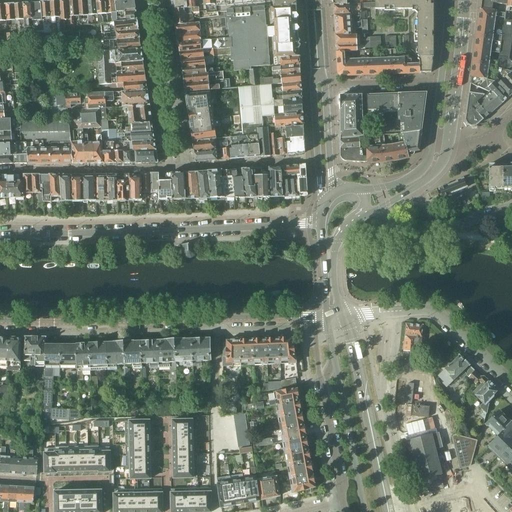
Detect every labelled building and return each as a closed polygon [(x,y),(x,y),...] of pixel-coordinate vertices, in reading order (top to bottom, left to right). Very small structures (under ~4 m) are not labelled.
[(78,20),(77,0),(75,0),(68,1),(70,20),(70,26),(75,25),(75,20),(78,20)] [(88,16),(86,0),(77,0),(78,20),(79,25),(88,25),(88,19),(81,20),(81,17),(88,16)] [(97,15),(95,0),(86,0),(88,16),(88,19),(88,25),(92,25),(92,15),(97,15)] [(107,15),(105,0),(95,0),(97,15),(97,24),(101,24),(107,23),(107,22),(103,23),(103,17),(101,15),(107,15)] [(115,18),(114,0),(105,0),(107,15),(111,15),(111,22),(107,22),(107,23),(116,22),(115,18)] [(127,17),(126,15),(124,0),(114,0),(115,18),(127,17)] [(124,0),(126,15),(128,14),(128,13),(136,12),(133,0),(124,0)] [(205,4),(204,0),(171,0),(172,7),(173,10),(186,9),(197,8),(198,10),(204,10),(205,4)] [(213,3),(213,0),(204,0),(205,4),(204,10),(198,10),(197,10),(198,18),(199,18),(213,17),(213,14),(217,13),(217,11),(214,12),(213,3)] [(271,0),(213,0),(213,3),(214,12),(217,11),(217,13),(218,13),(227,12),(228,23),(229,39),(232,39),(232,48),(230,49),(230,56),(231,61),(233,61),(249,60),(249,68),(259,67),(269,66),(268,48),(267,35),(266,26),(264,9),(272,9),(271,0)] [(296,6),(296,0),(271,0),(272,9),(295,6),(295,7),(296,7),(296,6)] [(433,58),(433,0),(375,0),(375,9),(412,10),(417,14),(416,56),(418,57),(416,59),(418,61),(418,64),(418,73),(431,73),(433,62),(432,62),(432,58),(433,58)] [(504,4),(504,0),(481,0),(480,10),(493,12),(495,3),(504,4)] [(49,2),(52,33),(52,35),(57,34),(57,18),(60,18),(59,1),(49,2)] [(59,1),(60,18),(61,32),(65,32),(64,21),(70,20),(68,1),(59,1)] [(41,2),(32,3),(33,20),(33,22),(37,22),(37,26),(34,27),(34,29),(43,29),(41,2)] [(49,2),(41,2),(43,29),(34,29),(34,34),(52,33),(49,2)] [(25,30),(20,30),(16,31),(15,31),(15,34),(16,42),(20,41),(20,39),(25,38),(25,40),(34,39),(34,34),(34,29),(34,27),(29,27),(29,20),(33,20),(32,3),(23,4),(24,20),(25,30)] [(14,4),(5,5),(6,21),(11,21),(11,26),(7,26),(7,31),(15,31),(16,31),(14,4)] [(23,4),(14,4),(16,31),(20,30),(19,21),(24,20),(23,4)] [(360,12),(360,9),(360,4),(346,5),(333,6),(334,14),(360,12)] [(298,32),(300,30),(297,26),(297,19),(299,18),(297,14),(296,7),(295,7),(295,6),(272,9),(264,9),(266,26),(267,35),(268,48),(272,47),(273,45),(299,44),(298,44),(300,42),(298,39),(298,32)] [(197,10),(198,10),(197,8),(186,9),(173,10),(175,20),(176,25),(198,23),(198,22),(193,23),(193,14),(197,14),(197,10)] [(480,10),(479,23),(493,25),(494,17),(502,18),(503,13),(493,12),(480,10)] [(128,14),(126,15),(127,17),(115,18),(116,22),(137,21),(136,12),(128,13),(128,14)] [(228,23),(227,12),(218,13),(218,16),(213,17),(199,18),(200,22),(198,22),(198,23),(198,26),(228,23)] [(361,17),(360,12),(334,14),(336,36),(352,36),(351,29),(361,28),(361,24),(361,21),(361,17)] [(511,33),(511,20),(509,20),(504,20),(502,30),(502,35),(511,36),(511,33)] [(101,24),(102,34),(99,34),(99,35),(93,36),(90,36),(90,42),(103,41),(107,40),(106,37),(106,33),(110,33),(138,30),(137,21),(116,22),(107,23),(101,24)] [(198,26),(198,23),(176,25),(178,43),(229,39),(228,23),(198,26)] [(493,34),(495,26),(493,25),(479,23),(477,37),(501,40),(502,35),(493,34)] [(138,30),(110,33),(110,37),(106,37),(107,40),(114,40),(117,40),(139,38),(138,30)] [(5,35),(15,34),(15,31),(7,31),(0,31),(0,48),(7,48),(5,35)] [(16,42),(15,34),(5,35),(7,48),(16,47),(16,42)] [(352,36),(336,36),(336,37),(336,45),(357,45),(356,36),(352,36)] [(500,47),(501,41),(501,40),(477,37),(475,50),(489,52),(491,52),(499,53),(500,47)] [(114,40),(107,40),(103,41),(103,50),(103,51),(110,51),(115,51),(118,51),(118,50),(141,49),(139,38),(117,40),(117,47),(114,47),(114,40)] [(232,39),(229,39),(178,43),(180,53),(209,50),(230,49),(232,48),(232,39)] [(299,57),(299,49),(299,44),(273,45),(272,47),(268,48),(269,66),(272,66),(274,66),(273,58),(286,57),(286,58),(299,57)] [(118,51),(115,51),(116,64),(121,63),(143,61),(141,50),(141,49),(118,50),(118,51)] [(182,68),(205,66),(214,65),(213,57),(230,56),(230,49),(209,50),(209,57),(181,60),(182,68)] [(116,72),(115,64),(116,64),(115,51),(110,51),(103,51),(103,50),(97,51),(99,85),(112,84),(112,79),(111,74),(116,74),(117,74),(117,72),(116,72)] [(209,50),(180,53),(181,60),(209,57),(209,50)] [(386,59),(378,59),(378,75),(392,74),(391,50),(386,50),(386,59)] [(395,50),(391,50),(392,74),(405,74),(404,58),(395,58),(395,50)] [(475,50),(473,63),(496,66),(497,61),(488,60),(489,52),(475,50)] [(365,75),(364,51),(360,51),(360,59),(351,60),(352,76),(365,75)] [(378,75),(378,59),(369,59),(369,51),(364,51),(365,75),(378,75)] [(345,60),(344,52),(337,53),(338,74),(341,76),(352,76),(351,60),(345,60)] [(300,66),(299,57),(286,58),(286,57),(273,58),(274,66),(281,66),(281,68),(300,66)] [(511,62),(509,59),(498,57),(498,61),(497,66),(497,68),(501,70),(508,73),(510,73),(511,75),(511,62)] [(405,74),(418,73),(418,64),(410,65),(410,60),(406,60),(406,58),(404,58),(405,74)] [(249,60),(233,61),(233,72),(248,71),(250,70),(249,68),(249,60)] [(143,61),(121,63),(122,71),(117,72),(117,74),(121,74),(145,72),(143,61)] [(495,70),(496,69),(496,67),(496,66),(473,63),(471,78),(477,78),(485,80),(487,69),(495,70)] [(0,74),(13,74),(12,64),(0,64),(0,74)] [(205,66),(182,68),(182,72),(183,76),(213,74),(213,73),(212,69),(205,70),(205,66)] [(300,66),(281,68),(272,68),(272,74),(281,73),(282,76),(300,74),(300,66)] [(511,75),(510,73),(508,73),(501,70),(497,68),(496,70),(499,73),(511,87),(511,75)] [(282,84),(282,76),(281,73),(272,74),(272,77),(260,79),(259,70),(250,70),(248,71),(248,78),(245,78),(246,87),(271,85),(282,84)] [(495,70),(494,81),(508,98),(511,94),(511,89),(502,78),(495,70)] [(146,81),(145,72),(121,74),(117,74),(116,74),(116,78),(112,79),(112,84),(117,84),(117,83),(146,81)] [(223,72),(213,73),(213,74),(183,76),(185,84),(209,82),(209,77),(215,77),(216,81),(214,81),(214,82),(223,81),(223,72)] [(19,74),(13,74),(0,74),(0,82),(20,82),(19,74)] [(301,82),(300,74),(282,76),(282,84),(301,82)] [(508,98),(494,81),(485,80),(477,78),(473,85),(487,93),(490,90),(502,103),(508,98)] [(209,86),(209,82),(185,84),(185,89),(185,90),(185,93),(209,91),(209,90),(229,88),(229,80),(223,81),(214,82),(215,85),(209,86)] [(147,90),(146,81),(117,83),(117,84),(117,88),(124,88),(124,92),(147,90)] [(20,82),(0,82),(0,94),(13,93),(15,93),(17,94),(17,101),(17,103),(15,103),(14,103),(15,111),(22,110),(20,82)] [(301,91),(301,82),(282,84),(282,88),(277,89),(277,93),(283,92),(301,91)] [(271,85),(246,87),(239,88),(244,137),(246,137),(258,136),(258,129),(264,129),(263,116),(274,115),(273,101),(274,101),(273,98),(272,98),(271,85)] [(147,90),(124,92),(105,92),(106,102),(113,102),(114,101),(114,98),(122,97),(122,108),(128,107),(149,105),(147,90)] [(502,103),(490,90),(487,93),(485,95),(483,96),(495,110),(502,103)] [(302,99),(301,91),(283,92),(283,95),(277,96),(276,98),(276,100),(302,99)] [(106,107),(106,102),(105,92),(104,92),(104,93),(99,93),(85,94),(86,109),(100,109),(100,108),(106,107)] [(0,103),(14,103),(13,93),(0,94),(0,103)] [(217,110),(215,93),(186,96),(188,114),(217,110)] [(422,131),(426,101),(427,93),(424,93),(409,94),(367,96),(367,112),(399,112),(399,114),(397,114),(397,120),(399,120),(399,133),(399,135),(402,134),(422,131)] [(65,95),(66,106),(67,109),(70,109),(70,105),(81,104),(80,94),(65,95)] [(471,107),(477,102),(483,96),(485,95),(469,94),(465,119),(466,120),(466,121),(466,122),(466,123),(467,124),(468,124),(469,125),(470,126),(471,126),(472,126),(473,127),(474,126),(475,126),(477,125),(483,120),(471,107)] [(66,106),(65,95),(55,96),(56,106),(66,106)] [(362,97),(362,96),(340,96),(340,111),(340,139),(360,137),(362,137),(362,97)] [(495,110),(483,96),(477,102),(489,115),(495,110)] [(303,113),(302,99),(276,100),(274,101),(273,101),(274,115),(303,113)] [(489,115),(477,102),(471,107),(483,120),(489,115)] [(0,111),(15,111),(14,103),(0,103),(0,111)] [(152,124),(149,105),(128,107),(129,125),(152,124)] [(100,109),(86,109),(76,110),(77,120),(101,118),(100,109)] [(218,119),(217,110),(188,114),(190,123),(218,119)] [(15,111),(0,111),(0,119),(16,119),(15,111)] [(303,113),(274,115),(263,116),(264,129),(267,128),(303,126),(303,113)] [(21,131),(0,132),(0,144),(26,143),(37,143),(38,143),(43,143),(49,143),(59,143),(59,142),(61,142),(71,142),(68,118),(20,121),(21,131)] [(101,121),(101,118),(77,120),(78,129),(83,129),(101,128),(100,121),(101,121)] [(16,121),(16,119),(0,119),(0,132),(21,131),(20,121),(16,121)] [(220,127),(218,119),(190,123),(191,131),(220,127)] [(108,120),(107,120),(101,121),(100,121),(101,128),(102,135),(102,144),(114,143),(118,142),(117,134),(117,130),(109,130),(108,120)] [(117,125),(117,130),(117,134),(122,134),(154,133),(152,124),(129,125),(129,128),(125,128),(125,130),(123,131),(123,125),(117,125)] [(304,138),(303,126),(267,128),(268,135),(278,134),(285,134),(285,137),(285,139),(304,138)] [(216,137),(221,137),(220,127),(191,131),(192,141),(216,139),(216,137)] [(267,128),(264,129),(258,129),(258,136),(260,157),(270,156),(268,135),(267,128)] [(83,136),(83,129),(78,129),(79,142),(71,142),(72,156),(73,164),(86,164),(83,136)] [(422,131),(402,134),(407,156),(408,156),(412,155),(411,153),(419,151),(422,131)] [(154,133),(122,134),(117,134),(118,142),(155,141),(154,133)] [(278,138),(278,134),(268,135),(270,156),(279,156),(278,138)] [(399,135),(397,135),(399,143),(392,145),(394,161),(404,159),(408,158),(408,156),(407,156),(402,134),(399,135)] [(104,164),(102,144),(102,135),(92,136),(93,142),(95,164),(104,164)] [(384,135),(379,136),(381,162),(389,161),(394,161),(392,145),(385,146),(384,135)] [(88,136),(83,136),(86,164),(95,164),(93,142),(88,142),(88,136)] [(260,157),(258,136),(246,137),(249,140),(250,158),(260,157)] [(370,147),(367,147),(367,148),(367,156),(368,163),(373,163),(378,162),(381,162),(379,136),(375,136),(375,147),(374,147),(370,147)] [(232,149),(230,150),(230,160),(242,159),(241,148),(239,148),(238,137),(231,138),(232,149)] [(246,137),(244,137),(238,137),(239,148),(241,148),(242,159),(250,158),(249,140),(246,137)] [(285,137),(278,138),(279,156),(286,155),(285,139),(285,137)] [(360,146),(360,137),(340,139),(340,151),(367,148),(367,147),(366,147),(366,146),(363,146),(360,146)] [(216,139),(192,141),(194,152),(216,151),(220,150),(230,150),(232,149),(231,138),(216,139)] [(305,152),(304,138),(285,139),(286,155),(296,155),(303,154),(305,152)] [(155,141),(118,142),(114,143),(115,152),(123,151),(131,151),(131,152),(135,152),(135,151),(156,151),(155,141)] [(59,142),(59,143),(49,143),(50,164),(62,164),(61,149),(61,146),(61,142),(59,142)] [(72,156),(71,142),(61,142),(61,146),(63,146),(63,149),(61,149),(62,164),(73,164),(72,156)] [(27,156),(26,143),(0,144),(0,156),(12,156),(27,156)] [(37,146),(37,143),(26,143),(27,156),(28,164),(39,164),(39,146),(37,146)] [(43,143),(38,143),(39,146),(39,164),(50,164),(49,143),(43,143)] [(114,143),(102,144),(104,164),(116,164),(115,152),(114,143)] [(368,163),(367,156),(367,148),(340,151),(340,155),(340,156),(341,157),(341,158),(342,159),(342,160),(343,160),(344,161),(345,162),(346,162),(359,163),(368,163)] [(230,150),(220,150),(221,160),(230,160),(230,150)] [(123,151),(115,152),(116,164),(124,164),(123,151)] [(131,151),(123,151),(124,164),(132,164),(132,157),(132,156),(131,152),(131,151)] [(158,163),(157,156),(156,151),(135,151),(135,152),(135,156),(135,157),(132,157),(132,164),(135,164),(158,163)] [(217,161),(216,151),(194,152),(196,163),(217,161)] [(0,164),(13,165),(12,156),(0,156),(0,164)] [(13,165),(28,164),(27,156),(12,156),(13,165)] [(511,163),(502,164),(503,189),(511,189),(511,190),(511,189),(511,163)] [(503,189),(502,164),(489,164),(489,190),(495,190),(495,189),(503,189)] [(308,179),(307,179),(306,165),(300,166),(300,176),(298,176),(298,178),(301,197),(305,197),(306,197),(307,196),(307,195),(307,186),(308,186),(308,179)] [(300,176),(300,166),(284,167),(284,177),(289,177),(289,179),(291,178),(298,178),(298,176),(300,176)] [(284,167),(268,168),(270,198),(285,197),(284,177),(284,167)] [(270,198),(268,168),(252,169),(255,188),(257,188),(258,198),(270,198)] [(255,188),(252,169),(242,170),(245,198),(258,198),(257,188),(255,188)] [(242,170),(232,171),(234,199),(245,198),(242,170)] [(225,199),(222,172),(221,171),(208,172),(211,199),(225,199)] [(234,199),(232,171),(222,172),(225,199),(234,199)] [(211,199),(208,172),(197,173),(200,199),(211,199)] [(200,199),(197,173),(185,174),(186,200),(200,199)] [(173,200),(172,174),(159,175),(159,201),(173,201),(173,200)] [(185,174),(172,174),(173,200),(186,200),(185,174)] [(83,175),(71,176),(72,202),(83,202),(83,175)] [(96,175),(83,175),(83,202),(96,202),(96,175)] [(107,202),(106,175),(96,175),(96,202),(107,202)] [(117,175),(106,175),(107,202),(118,202),(117,175)] [(130,201),(129,175),(117,175),(118,202),(130,201)] [(141,201),(141,175),(129,175),(130,201),(141,201)] [(152,199),(151,175),(141,175),(141,201),(141,204),(145,204),(145,203),(146,203),(146,199),(152,199)] [(151,175),(152,199),(152,201),(159,201),(159,175),(151,175)] [(15,176),(7,176),(7,198),(15,198),(15,176)] [(15,176),(15,198),(24,198),(24,194),(24,176),(15,176)] [(24,176),(24,194),(33,193),(32,176),(24,176)] [(40,176),(32,176),(33,193),(38,193),(39,203),(43,203),(43,193),(41,193),(40,176)] [(52,202),(49,176),(40,176),(41,193),(43,193),(43,203),(52,202)] [(59,176),(49,176),(52,202),(62,202),(59,176)] [(72,202),(71,176),(59,176),(62,202),(72,202)] [(289,177),(284,177),(285,197),(293,197),(291,178),(289,179),(289,177)] [(301,197),(298,178),(291,178),(293,197),(301,197)] [(463,180),(464,180),(463,179),(462,179),(457,181),(456,181),(457,182),(446,186),(445,186),(444,187),(441,188),(439,188),(440,189),(439,189),(440,190),(443,197),(444,197),(444,198),(450,195),(449,195),(467,188),(463,180)] [(286,241),(272,241),(272,250),(286,250),(286,241)] [(195,252),(196,251),(196,245),(181,245),(181,251),(182,252),(183,253),(184,254),(185,254),(186,255),(187,255),(188,255),(189,255),(190,255),(191,255),(192,255),(192,254),(193,254),(193,253),(194,253),(195,252)] [(422,325),(405,324),(403,351),(421,351),(422,325)] [(266,340),(265,340),(265,348),(267,349),(267,352),(267,353),(267,365),(280,364),(280,353),(281,352),(280,349),(278,347),(278,340),(275,340),(275,339),(274,339),(274,338),(272,337),(269,337),(267,338),(267,339),(266,339),(266,340)] [(279,338),(279,340),(278,340),(278,347),(280,349),(281,352),(280,353),(280,364),(296,364),(295,353),(296,351),(296,348),(294,347),(293,338),(291,338),(288,338),(287,338),(287,337),(285,337),(282,337),(281,338),(279,338)] [(20,371),(21,345),(22,340),(17,340),(15,338),(10,338),(9,339),(8,339),(7,367),(7,371),(20,371)] [(35,342),(35,338),(25,338),(24,361),(30,361),(30,366),(35,366),(35,364),(35,355),(33,355),(34,348),(36,348),(36,342),(35,342)] [(46,338),(35,338),(35,342),(36,342),(36,348),(34,348),(33,355),(35,355),(35,364),(44,364),(46,345),(46,338)] [(252,348),(252,341),(249,341),(249,340),(247,340),(247,339),(246,338),(243,338),(241,339),(241,340),(239,340),(241,366),(254,366),(253,353),(254,353),(254,350),(252,348)] [(252,341),(252,348),(254,350),(254,353),(253,353),(254,366),(267,365),(267,353),(267,352),(267,349),(265,348),(265,340),(262,340),(262,339),(261,339),(260,338),(259,338),(256,338),(254,339),(252,339),(252,341)] [(0,366),(7,367),(8,339),(0,339),(0,366)] [(209,339),(191,340),(192,366),(202,366),(202,361),(210,361),(209,339)] [(241,366),(239,340),(238,340),(237,339),(233,339),(232,340),(231,341),(227,341),(226,342),(226,344),(224,345),(223,358),(223,367),(241,366)] [(175,364),(174,340),(166,341),(157,342),(158,368),(170,368),(170,379),(176,379),(175,367),(175,364)] [(192,366),(191,340),(184,340),(174,340),(175,364),(176,364),(178,366),(183,366),(183,367),(192,366)] [(116,343),(106,344),(107,370),(117,370),(117,365),(124,365),(123,342),(116,343)] [(141,369),(140,342),(134,343),(134,342),(123,342),(124,365),(133,364),(133,369),(141,369)] [(158,368),(157,342),(140,342),(141,364),(150,364),(150,368),(158,368)] [(90,371),(89,344),(76,345),(77,366),(78,380),(82,380),(82,371),(90,371)] [(107,370),(106,344),(89,344),(90,371),(107,370)] [(46,345),(44,364),(43,383),(53,384),(53,371),(45,370),(45,366),(60,366),(60,345),(46,345)] [(76,345),(60,345),(60,366),(77,366),(76,345)] [(450,363),(444,368),(437,375),(443,381),(442,382),(446,387),(469,365),(465,361),(464,361),(459,355),(450,363)] [(444,368),(450,363),(442,360),(439,366),(444,368)] [(399,374),(399,376),(400,377),(400,379),(422,381),(423,369),(401,367),(401,373),(400,373),(399,374)] [(481,377),(470,367),(467,371),(467,376),(475,384),(478,382),(480,383),(481,382),(484,385),(487,382),(487,379),(484,376),(481,376),(481,377)] [(295,379),(281,381),(282,387),(296,385),(295,379)] [(399,382),(398,385),(399,386),(400,386),(399,392),(421,394),(422,381),(400,379),(400,381),(399,382)] [(475,395),(484,385),(481,382),(480,383),(472,392),(475,395)] [(484,385),(475,395),(474,396),(482,404),(479,407),(484,411),(494,397),(493,395),(497,392),(494,389),(494,388),(494,386),(490,382),(487,382),(484,385)] [(53,384),(43,383),(43,394),(53,395),(53,384)] [(0,392),(10,393),(11,386),(0,385),(0,392)] [(291,402),(299,400),(297,388),(296,389),(296,388),(273,392),(276,405),(286,403),(288,404),(290,404),(292,403),(291,402)] [(53,395),(43,394),(42,422),(50,423),(50,419),(68,421),(69,419),(70,419),(79,418),(79,411),(53,409),(53,395)] [(423,399),(402,405),(404,410),(403,410),(403,412),(403,414),(405,415),(405,416),(426,411),(423,399)] [(302,412),(299,400),(291,402),(292,403),(290,404),(288,404),(286,403),(276,405),(276,406),(277,406),(278,411),(276,411),(277,418),(288,416),(290,417),(292,417),(294,415),(294,414),(302,412)] [(405,418),(405,419),(405,422),(406,423),(407,423),(408,427),(429,422),(426,411),(405,416),(406,418),(405,418)] [(511,422),(511,423),(499,411),(486,424),(497,436),(492,441),(487,445),(487,446),(511,470),(511,422)] [(288,416),(277,418),(277,419),(280,418),(281,423),(278,424),(280,430),(290,428),(292,429),(294,429),(296,427),(296,426),(304,425),(302,412),(294,414),(294,415),(292,417),(290,417),(288,416)] [(236,414),(233,414),(235,425),(237,425),(238,430),(235,430),(238,448),(249,446),(244,413),(236,414)] [(126,445),(113,445),(114,476),(114,490),(114,511),(162,511),(162,490),(171,489),(171,511),(211,511),(211,493),(211,489),(209,417),(172,417),(130,418),(130,445),(126,445)] [(429,422),(408,427),(409,432),(409,433),(408,434),(409,436),(410,437),(411,439),(432,433),(429,422)] [(306,437),(304,425),(296,426),(296,427),(294,429),(292,429),(290,428),(280,430),(280,431),(282,431),(283,435),(281,436),(258,440),(258,441),(259,446),(282,442),(282,443),(293,441),(294,442),(296,442),(298,440),(298,439),(306,437)] [(411,440),(410,441),(411,444),(412,445),(414,450),(435,444),(432,433),(411,439),(411,440)] [(452,438),(452,439),(458,465),(462,464),(469,466),(470,466),(471,465),(471,464),(473,458),(477,440),(459,436),(457,435),(456,435),(455,435),(454,435),(454,436),(453,436),(453,437),(452,437),(452,438)] [(308,449),(306,437),(298,439),(298,440),(296,442),(294,442),(293,441),(282,443),(284,443),(285,448),(283,448),(284,455),(294,453),(297,454),(298,454),(300,452),(300,451),(308,449)] [(435,444),(414,450),(415,455),(414,456),(414,459),(416,459),(416,461),(437,455),(435,444)] [(88,446),(77,447),(77,471),(88,471),(88,446)] [(98,446),(88,446),(88,471),(99,471),(98,446)] [(99,446),(98,446),(99,471),(99,472),(110,472),(110,447),(99,447),(99,446)] [(1,449),(0,470),(0,472),(9,473),(10,457),(5,457),(5,447),(1,447),(1,449)] [(19,457),(19,474),(28,475),(29,448),(25,447),(24,457),(19,457)] [(55,448),(44,449),(45,473),(56,473),(56,472),(55,447),(55,448)] [(66,447),(55,447),(56,472),(67,472),(66,447)] [(77,447),(66,447),(67,472),(77,471),(77,447)] [(33,448),(29,448),(28,475),(36,475),(37,468),(37,458),(32,458),(33,448)] [(10,457),(9,473),(9,474),(19,474),(19,457),(14,457),(15,451),(13,451),(13,450),(11,449),(10,457)] [(310,462),(308,449),(300,451),(300,452),(298,454),(297,454),(294,453),(284,455),(284,456),(286,455),(288,460),(285,460),(286,467),(297,465),(299,466),(301,466),(303,465),(302,463),(310,462)] [(416,462),(416,463),(416,466),(418,467),(419,472),(440,466),(437,455),(416,461),(417,462),(416,462)] [(297,465),(286,467),(286,468),(289,467),(290,473),(288,473),(289,479),(299,477),(301,479),(303,478),(305,477),(305,476),(313,474),(310,462),(302,463),(303,465),(301,466),(299,466),(297,465)] [(440,466),(419,472),(420,477),(419,478),(420,481),(421,481),(422,481),(422,483),(443,478),(440,466)] [(242,474),(229,476),(235,504),(247,502),(243,479),(242,474)] [(299,477),(289,479),(289,480),(291,480),(292,485),(290,485),(292,493),(315,487),(313,474),(305,476),(305,477),(303,478),(301,479),(299,477)] [(235,504),(229,476),(216,478),(222,506),(235,504)] [(243,479),(247,502),(260,499),(256,477),(243,479)] [(277,487),(277,481),(276,477),(260,479),(263,499),(279,496),(277,487)] [(422,484),(421,486),(422,488),(423,489),(425,494),(446,489),(443,478),(422,483),(422,484)] [(9,485),(1,485),(0,501),(4,502),(3,511),(7,511),(8,507),(9,485)] [(9,485),(8,507),(15,508),(16,503),(17,486),(9,485)] [(17,486),(16,503),(19,503),(18,511),(23,511),(24,511),(25,486),(17,486)] [(34,487),(25,486),(24,511),(28,511),(28,504),(33,504),(34,495),(38,495),(39,487),(34,487)] [(101,511),(101,491),(54,492),(54,511),(101,511)] [(465,511),(463,502),(429,510),(429,511),(465,511)]
